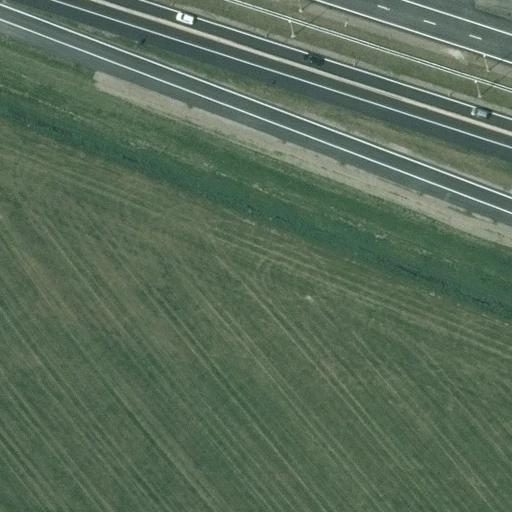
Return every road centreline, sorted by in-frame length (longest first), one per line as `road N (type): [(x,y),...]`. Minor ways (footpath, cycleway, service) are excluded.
road 1 (motorway): [(0,14),(511,210)]
road 2 (motorway): [(89,0),(511,135)]
road 3 (motorway): [(511,49),(358,0)]
